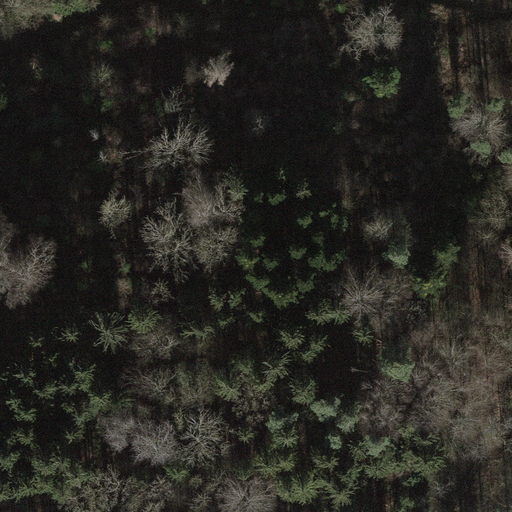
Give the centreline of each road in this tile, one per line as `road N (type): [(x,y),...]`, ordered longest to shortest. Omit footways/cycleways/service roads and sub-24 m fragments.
road 1 (track): [(57,511),(219,491),(280,511)]
road 2 (track): [(117,0),(0,48)]
